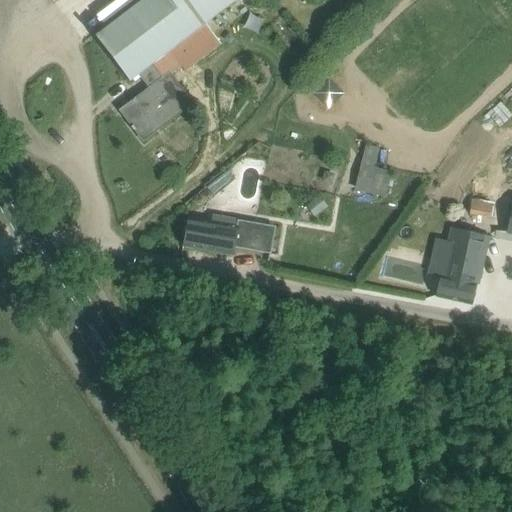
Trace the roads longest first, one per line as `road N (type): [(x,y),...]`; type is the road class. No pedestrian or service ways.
road 1 (unclassified): [(511,324),(153,259),(40,249)]
road 2 (primary): [(207,511),(40,249)]
road 3 (unknown): [(407,305),(408,411),(434,511)]
